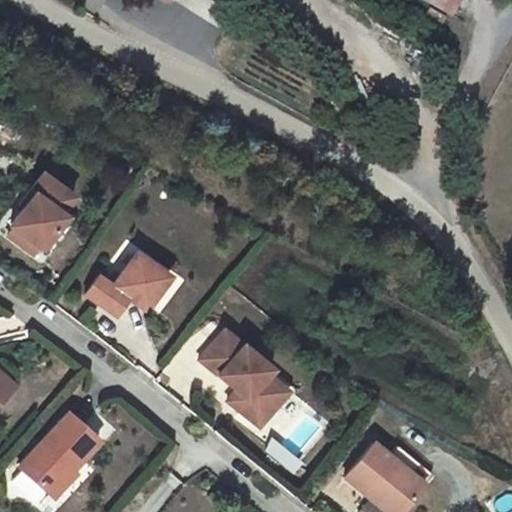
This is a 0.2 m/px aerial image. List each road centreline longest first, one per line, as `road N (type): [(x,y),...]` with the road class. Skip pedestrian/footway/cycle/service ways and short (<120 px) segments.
road 1 (unclassified): [(511,341),(475,266),(363,166),(31,0)]
road 2 (residential): [(274,511),(0,290)]
